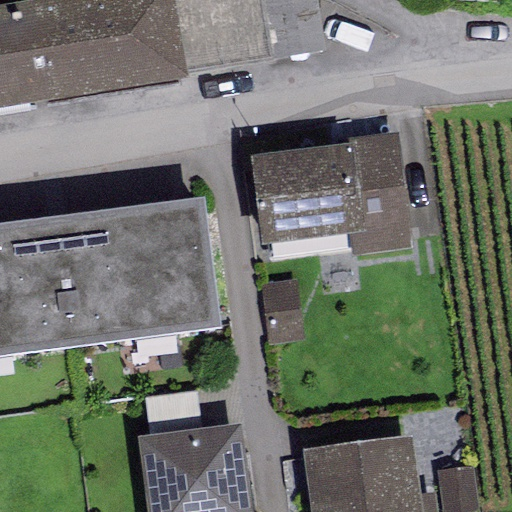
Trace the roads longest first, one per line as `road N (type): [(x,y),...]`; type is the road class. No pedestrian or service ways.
road 1 (residential): [(0,153),(511,76)]
road 2 (unknown): [(187,120),(236,275),(266,511)]
